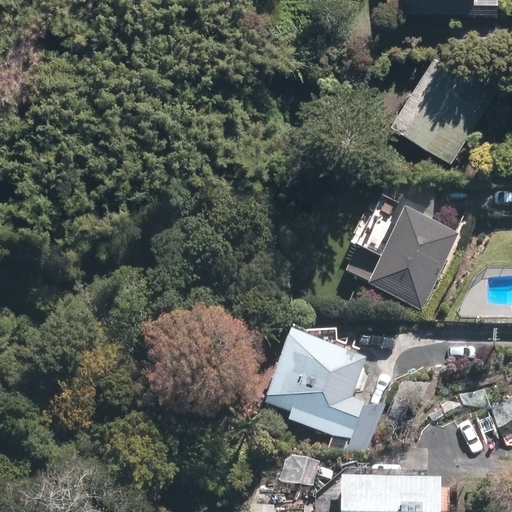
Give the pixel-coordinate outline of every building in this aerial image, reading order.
[(497,0),(407,0),(407,9),(496,14),(497,0)] [(453,60),(408,127),(456,159),(501,92),(453,60)] [(459,236),(414,212),(377,280),(422,304),(459,236)] [(368,358),(300,329),(268,402),(350,438),(365,405),(351,399),(368,358)] [(441,511),(443,487),(352,482),(349,511),(441,511)]
